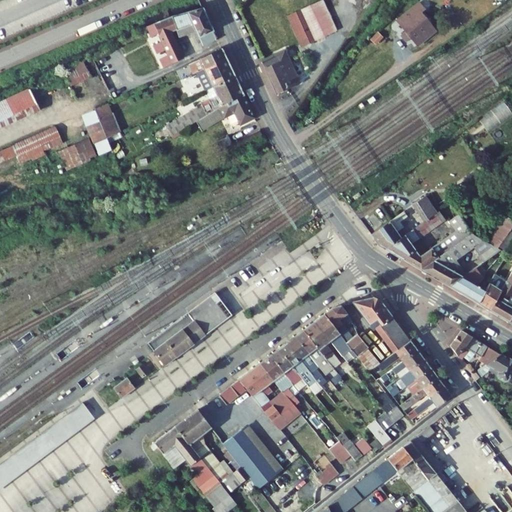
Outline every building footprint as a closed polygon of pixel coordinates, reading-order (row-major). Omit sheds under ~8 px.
[(321,0),(311,5),(325,36),(337,31),(322,0),(321,0)] [(427,38),(426,37),(435,30),(421,12),(426,9),(420,2),(397,20),(406,31),(402,35),(407,42),(412,38),(418,45),(427,38)] [(311,5),(301,9),(316,41),(325,36),(311,5)] [(203,8),(187,12),(196,30),(200,40),(214,34),(203,8)] [(288,16),(302,47),(316,41),(301,9),(288,16)] [(179,36),(196,30),(187,12),(172,16),(177,29),(179,36)] [(171,32),(177,29),(172,16),(165,19),(171,32)] [(160,59),(164,68),(183,59),(171,32),(165,19),(147,27),(152,37),(159,34),(162,41),(153,46),(157,54),(166,50),(169,55),(160,59)] [(217,39),(214,34),(200,40),(203,45),(217,39)] [(189,64),(194,74),(226,58),(222,49),(189,64)] [(262,60),(278,93),(300,83),(285,50),(262,60)] [(230,67),(226,58),(194,74),(183,79),(185,83),(190,81),(199,77),(201,81),(230,67)] [(71,86),(91,77),(83,61),(63,70),(71,86)] [(202,82),(206,91),(235,77),(230,67),(201,81),(201,82),(202,82)] [(172,135),(181,130),(196,121),(219,107),(244,95),(235,77),(206,91),(205,91),(210,99),(197,105),(198,107),(166,126),(171,135),(172,135)] [(192,85),(201,81),(199,77),(190,81),(192,85)] [(0,128),(40,111),(28,88),(0,101),(0,128)] [(196,121),(202,131),(224,117),(235,113),(241,125),(255,118),(244,95),(219,107),(196,121)] [(99,119),(111,114),(107,104),(95,110),(99,119)] [(99,155),(111,150),(95,110),(81,115),(86,126),(93,144),(94,144),(99,155)] [(99,119),(103,128),(116,122),(112,113),(111,114),(99,119)] [(103,128),(107,138),(120,132),(116,122),(103,128)] [(44,152),(63,143),(55,127),(0,151),(0,163),(17,156),(21,164),(45,153),(44,152)] [(122,137),(120,132),(107,138),(109,143),(122,137)] [(214,151),(232,143),(229,136),(211,144),(214,151)] [(93,147),(89,138),(59,152),(66,171),(97,158),(93,147)] [(424,222),(436,214),(424,196),(412,204),(424,222)] [(436,214),(424,222),(401,238),(385,249),(420,270),(471,232),(458,214),(448,221),(454,229),(451,231),(453,233),(420,257),(411,244),(445,220),(439,211),(436,214)] [(382,247),(385,249),(401,238),(397,231),(402,227),(399,222),(406,217),(403,212),(371,234),(380,246),(382,247)] [(499,246),(511,255),(511,218),(501,213),(500,215),(485,241),(493,246),(498,248),(499,246)] [(472,233),(471,232),(420,270),(443,283),(456,270),(451,263),(456,260),(474,247),(483,240),(472,233)] [(485,241),(483,240),(474,247),(480,255),(493,246),(485,241)] [(498,248),(493,246),(480,255),(484,261),(501,249),(498,248)] [(449,287),(466,274),(456,260),(451,263),(456,270),(443,283),(449,287)] [(466,274),(449,287),(478,304),(485,292),(476,285),(483,278),(475,267),(466,274)] [(511,272),(507,282),(490,311),(510,322),(511,318),(511,301),(509,300),(511,295),(511,272)] [(485,292),(478,304),(490,311),(507,282),(495,275),(485,292)] [(214,293),(188,312),(205,335),(231,316),(225,308),(214,293)] [(373,298),(353,302),(369,324),(376,319),(381,325),(392,317),(380,300),(373,298)] [(343,324),(351,318),(347,313),(341,305),(332,308),(324,314),(346,343),(357,333),(358,333),(354,325),(347,330),(343,324)] [(205,335),(188,312),(184,315),(201,338),(205,335)] [(348,352),(354,358),(356,356),(346,343),(324,314),(315,321),(331,341),(342,356),(348,352)] [(164,330),(148,342),(154,351),(165,365),(188,348),(201,338),(184,315),(171,325),(164,330)] [(101,329),(113,320),(111,317),(99,325),(101,329)] [(388,344),(404,332),(392,317),(381,325),(376,328),(388,344)] [(303,330),(333,368),(340,363),(326,345),(331,341),(315,321),(303,330)] [(332,375),(336,372),(333,368),(303,330),(295,336),(318,366),(323,362),(332,375)] [(396,352),(410,341),(404,332),(388,344),(395,353),(396,352)] [(356,356),(357,357),(367,349),(368,348),(358,334),(357,333),(346,343),(356,356)] [(501,355),(465,333),(461,336),(489,369),(501,355)] [(312,375),(317,380),(322,386),(326,382),(315,368),(318,366),(295,336),(286,343),(312,375)] [(403,361),(417,351),(410,341),(396,352),(395,353),(380,364),(379,364),(383,370),(400,357),(403,361)] [(309,378),(312,375),(286,343),(278,349),(299,375),(303,371),(306,374),(309,378)] [(293,385),(298,391),(307,384),(301,377),(299,375),(278,349),(270,355),(293,385)] [(379,364),(380,364),(367,349),(357,357),(369,371),(372,369),(379,364)] [(410,370),(424,359),(417,351),(403,361),(392,369),(396,374),(399,372),(407,366),(410,370)] [(348,352),(342,356),(347,363),(354,358),(348,352)] [(288,389),(293,385),(270,355),(259,363),(274,380),(282,391),(294,406),(299,402),(288,389)] [(511,361),(501,355),(489,369),(506,388),(511,390),(511,361)] [(431,369),(424,359),(410,370),(402,376),(401,377),(408,386),(431,369)] [(274,380),(259,363),(238,379),(238,380),(264,411),(272,421),(281,415),(277,411),(281,409),(276,404),(273,406),(269,401),(270,401),(266,396),(273,391),(268,385),(274,380)] [(149,373),(142,365),(136,369),(142,377),(149,373)] [(402,376),(410,370),(407,366),(399,372),(402,376)] [(341,378),(345,375),(340,369),(336,372),(341,378)] [(437,377),(431,369),(408,386),(414,395),(437,377)] [(337,381),(341,378),(336,372),(332,375),(337,381)] [(389,378),(386,374),(379,379),(382,383),(389,378)] [(444,387),(437,377),(414,395),(400,405),(404,411),(427,393),(430,397),(444,387)] [(114,388),(121,398),(134,388),(127,378),(114,388)] [(238,395),(230,386),(219,395),(226,405),(238,395)] [(0,399),(1,402),(17,390),(15,387),(0,397),(0,399)] [(393,397),(400,392),(396,387),(393,389),(389,392),(393,397)] [(451,397),(444,387),(430,397),(407,415),(411,420),(418,414),(433,402),(437,407),(451,397)] [(59,400),(71,392),(69,388),(57,397),(59,400)] [(272,421),(279,429),(299,413),(296,408),(294,406),(282,391),(270,401),(269,401),(273,406),(276,404),(281,409),(277,411),(281,415),(272,421)] [(92,416),(82,404),(62,419),(72,431),(92,416)] [(404,415),(396,405),(386,413),(394,423),(404,415)] [(194,450),(203,443),(200,435),(211,427),(197,409),(175,427),(194,450)] [(386,412),(376,420),(384,431),(394,423),(386,413),(386,412)] [(411,420),(414,424),(421,418),(418,414),(411,420)] [(9,459),(0,465),(0,490),(73,433),(62,418),(41,435),(9,459)] [(248,424),(242,429),(277,474),(283,469),(248,424)] [(421,442),(434,432),(429,425),(402,447),(388,458),(397,470),(414,491),(436,473),(442,468),(421,442)] [(154,443),(170,462),(181,454),(184,457),(190,465),(191,464),(193,467),(195,466),(201,474),(199,476),(193,480),(206,497),(214,507),(217,511),(226,511),(237,504),(228,493),(194,450),(175,427),(154,443)] [(277,474),(242,429),(223,443),(229,451),(235,459),(249,477),(258,489),(277,474)] [(339,441),(350,455),(355,461),(362,456),(350,440),(349,440),(343,433),(336,438),(339,441)] [(364,438),(357,443),(365,454),(372,448),(364,438)] [(329,449),(340,464),(350,455),(339,441),(329,449)] [(241,483),(233,473),(229,476),(203,443),(194,450),(228,493),(241,483)] [(229,451),(224,455),(230,463),(235,459),(229,451)] [(184,457),(181,454),(170,462),(173,466),(184,457)] [(330,511),(344,511),(397,470),(388,458),(328,506),(330,511)] [(249,477),(235,459),(230,463),(236,470),(233,473),(241,483),(249,477)] [(323,485),(339,473),(330,462),(325,466),(327,469),(322,472),(321,470),(315,475),(323,485)] [(191,464),(190,465),(199,476),(201,474),(195,466),(193,467),(191,464)] [(466,511),(436,473),(414,491),(430,511),(466,511)] [(206,497),(200,501),(208,511),(214,507),(206,497)]
